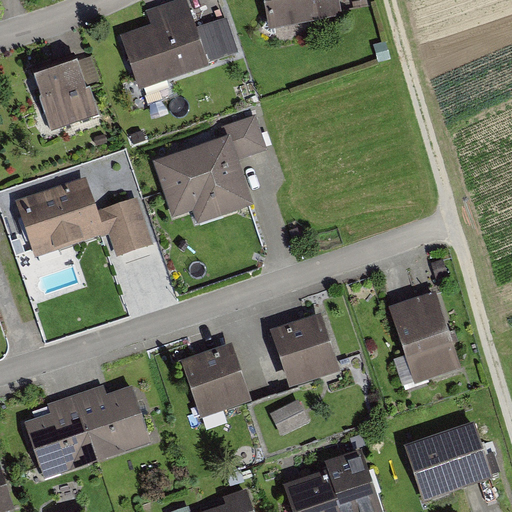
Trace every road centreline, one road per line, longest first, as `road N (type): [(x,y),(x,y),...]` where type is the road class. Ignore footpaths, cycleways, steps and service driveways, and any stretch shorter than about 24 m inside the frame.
road 1 (residential): [(451,224),(0,376)]
road 2 (residential): [(386,0),(451,224)]
road 3 (residential): [(451,224),(511,426)]
